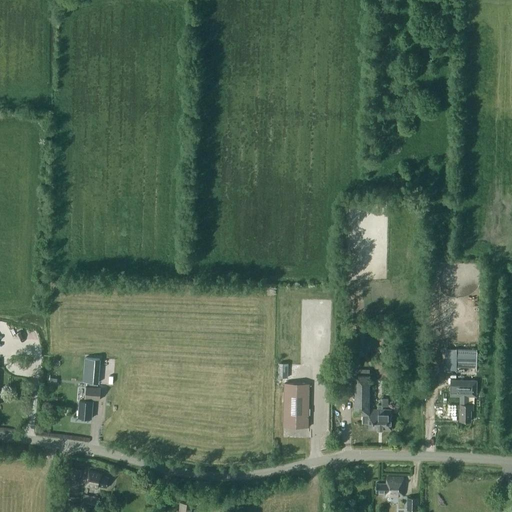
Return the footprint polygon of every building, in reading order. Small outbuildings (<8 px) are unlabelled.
[(359,353),(360,332),(347,332),(347,353),(359,353)] [(98,382),(99,374),(98,374),(99,367),(100,358),(85,357),(84,381),(98,382)] [(278,377),(288,377),(288,363),(279,363),(278,377)] [(354,374),(354,414),(369,414),(363,414),(363,423),(369,423),(369,428),(392,428),(392,414),(391,414),(391,409),(382,409),(382,407),(389,407),(389,398),(382,398),(382,405),(377,405),(377,409),(369,409),(369,374),(369,369),(355,369),(355,374),(354,374)] [(451,380),(451,396),(461,396),(460,404),(460,421),(471,421),(471,410),(473,410),(473,404),(468,404),(468,396),(476,397),(476,393),(477,380),(451,380)] [(284,391),(283,426),(308,427),(309,392),(309,383),(284,382),(284,391)] [(78,417),(92,418),(93,399),(100,399),(101,388),(86,386),(85,400),(80,400),(78,417)] [(72,478),(79,480),(81,470),(74,468),(72,478)] [(86,485),(97,487),(97,485),(107,487),(109,477),(102,475),(102,473),(89,470),(86,485)] [(376,483),(376,492),(386,492),(386,496),(403,496),(403,477),(387,477),(386,483),(376,483)] [(82,504),(97,507),(98,498),(83,495),(82,504)] [(407,511),(419,511),(420,497),(407,497),(407,511)] [(181,502),(180,510),(178,510),(177,511),(191,511),(192,502),(181,502)]
